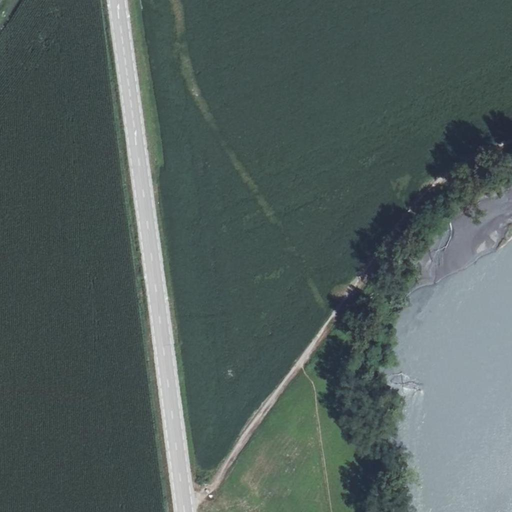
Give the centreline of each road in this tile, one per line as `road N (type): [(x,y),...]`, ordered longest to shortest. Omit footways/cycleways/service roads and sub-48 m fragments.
road 1 (secondary): [(115,0),(183,511)]
road 2 (track): [(207,490),(415,203),(472,156),(511,140)]
